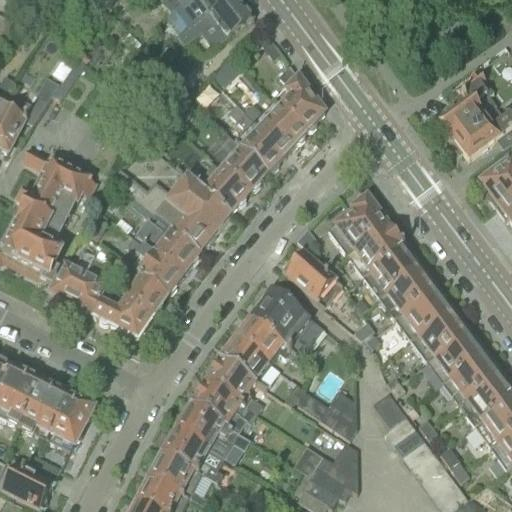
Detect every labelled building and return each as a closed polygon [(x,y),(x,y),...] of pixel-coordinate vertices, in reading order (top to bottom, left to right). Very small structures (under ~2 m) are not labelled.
[(36,0),(29,5),(36,13),(37,15),(40,20),(59,6),(55,0),(36,0)] [(173,0),(162,13),(167,18),(185,0),(173,0)] [(170,21),(167,24),(179,40),(192,31),(191,30),(192,29),(192,30),(232,0),(185,0),(169,17),(171,19),(170,21)] [(192,29),(191,30),(192,31),(179,40),(176,43),(183,52),(200,39),(209,51),(216,50),(251,24),(232,0),(192,30),(192,29)] [(6,24),(0,35),(0,49),(5,52),(16,30),(6,24)] [(139,47),(127,36),(119,45),(131,56),(139,47)] [(127,63),(114,77),(122,85),(136,71),(127,63)] [(77,64),(58,93),(51,103),(60,109),(86,70),(77,64)] [(281,98),(271,109),(304,140),(307,137),(311,137),(314,133),(315,129),(323,120),(287,73),(277,84),(286,92),(281,98)] [(432,128),(432,129),(432,130),(432,131),(432,132),(433,132),(433,133),(433,134),(436,138),(440,135),(449,147),(482,122),(491,115),(483,105),(492,99),(476,79),(466,86),(453,97),(461,108),(446,119),(443,116),(434,123),(433,124),(433,125),(432,126),(432,127),(432,128)] [(0,116),(7,102),(15,87),(5,82),(0,92),(0,116)] [(0,155),(7,160),(24,127),(32,131),(51,103),(58,93),(47,88),(33,115),(7,102),(0,116),(0,155)] [(140,99),(127,113),(154,139),(168,125),(176,117),(148,90),(140,99)] [(122,91),(113,100),(124,111),(133,103),(122,91)] [(176,117),(168,125),(175,132),(193,114),(191,112),(186,107),(176,117)] [(251,112),(243,120),(286,159),(295,150),(299,149),(303,145),(303,141),(304,140),(271,109),(261,120),(251,112)] [(235,112),(227,120),(236,128),(246,137),(245,137),(236,147),(235,148),(234,149),(267,179),(269,177),(273,177),(277,173),(277,169),(286,159),(243,120),(235,112)] [(482,122),(449,147),(459,160),(461,159),(468,168),(499,144),(506,154),(510,151),(511,149),(511,125),(508,120),(490,133),(482,122)] [(230,164),(219,175),(248,200),(251,196),(255,196),(259,192),(258,189),(267,179),(234,149),(224,139),(215,149),(230,164)] [(153,141),(146,148),(153,155),(160,147),(153,141)] [(0,266),(51,292),(61,272),(54,269),(59,258),(51,254),(78,201),(85,205),(93,190),(25,156),(18,170),(35,178),(25,198),(22,197),(14,212),(17,214),(0,248),(0,266)] [(485,203),(494,216),(511,202),(511,165),(479,190),(487,201),(485,203)] [(195,173),(186,185),(230,221),(237,212),(240,212),(244,207),(244,204),(248,200),(219,175),(218,176),(212,170),(203,179),(195,173)] [(186,185),(171,203),(153,189),(146,198),(117,176),(106,188),(120,198),(157,226),(200,259),(214,241),(230,221),(186,185)] [(327,239),(345,263),(386,232),(364,203),(363,203),(362,202),(360,202),(359,202),(358,203),(357,203),(356,204),(355,205),(354,206),(354,207),(353,208),(353,209),(353,210),(354,211),(354,212),(349,217),(351,221),(327,239)] [(511,202),(494,216),(503,228),(506,226),(511,234),(511,202)] [(119,224),(115,229),(125,236),(129,230),(119,224)] [(138,237),(135,242),(136,243),(136,242),(144,249),(142,251),(145,253),(182,282),(191,270),(194,269),(198,264),(198,261),(200,259),(157,226),(156,227),(156,228),(153,232),(147,227),(138,238),(138,237)] [(97,232),(89,244),(94,248),(103,236),(97,232)] [(345,263),(361,285),(403,254),(401,252),(401,247),(397,243),(393,242),(386,232),(345,263)] [(138,265),(131,275),(167,301),(169,299),(172,298),(176,293),(175,290),(182,282),(142,251),(141,252),(132,245),(125,255),(138,265)] [(361,285),(378,307),(419,276),(417,274),(417,269),(414,265),(409,263),(403,254),(361,285)] [(59,306),(70,311),(94,265),(82,259),(74,275),(62,269),(61,272),(51,292),(47,300),(49,301),(52,305),(56,307),(59,306)] [(297,264),(293,269),(292,272),(284,282),(299,295),(318,311),(323,315),(341,294),(333,287),(326,281),(319,276),(302,261),(300,263),(297,264)] [(327,267),(320,272),(322,273),(329,279),(335,271),(336,270),(338,269),(333,262),(329,265),(327,267)] [(87,320),(91,322),(99,306),(106,292),(96,287),(105,270),(94,265),(70,311),(78,316),(80,319),(84,321),(87,320)] [(131,292),(124,304),(125,305),(126,303),(154,320),(155,318),(159,318),(161,314),(161,310),(167,301),(131,275),(124,270),(117,282),(131,292)] [(335,271),(329,279),(335,284),(342,277),(335,271)] [(378,307),(394,329),(436,298),(427,287),(427,282),(423,278),(420,277),(419,276),(378,307)] [(256,316),(249,325),(300,365),(321,337),(272,295),(263,307),(261,308),(256,313),(256,316)] [(394,329),(410,350),(451,319),(450,317),(449,312),(446,307),(442,307),(436,298),(394,329)] [(99,306),(91,322),(97,326),(99,329),(103,331),(107,330),(133,344),(138,344),(154,320),(126,303),(125,305),(124,304),(117,314),(99,306)] [(360,305),(352,310),(360,320),(364,317),(365,316),(367,314),(366,313),(360,305)] [(410,350),(426,371),(467,340),(459,330),(459,325),(456,321),(452,320),(451,319),(410,350)] [(236,342),(235,344),(266,369),(269,371),(277,360),(284,366),(285,365),(295,372),(300,365),(249,325),(243,333),(241,334),(236,339),(236,342)] [(366,328),(352,339),(360,347),(373,337),(366,328)] [(426,371),(442,392),(483,361),(482,359),(481,355),(478,350),(474,350),(467,340),(426,371)] [(373,341),(365,348),(370,356),(379,349),(373,341)] [(227,355),(219,365),(255,389),(269,371),(266,369),(235,344),(234,345),(231,346),(227,352),(227,355)] [(442,392),(457,413),(499,382),(492,372),(491,368),(488,363),(484,363),(483,361),(442,392)] [(219,365),(204,388),(256,421),(262,412),(248,402),(256,390),(255,389),(219,365)] [(0,398),(12,375),(8,373),(9,370),(3,367),(0,368),(0,398)] [(279,378),(269,371),(255,389),(256,390),(266,397),(279,378)] [(0,422),(18,432),(41,386),(28,380),(26,376),(22,374),(17,374),(14,373),(13,376),(12,375),(0,398),(0,422)] [(457,413),(473,434),(511,405),(511,395),(510,393),(506,392),(499,382),(457,413)] [(384,390),(390,397),(397,391),(392,384),(384,390)] [(18,432),(45,446),(68,400),(66,399),(65,396),(61,394),(57,394),(41,386),(18,432)] [(204,388),(190,410),(224,433),(226,434),(237,441),(239,439),(246,427),(250,430),(256,421),(204,388)] [(292,396),(283,408),(290,413),(294,407),(296,403),(292,400),(294,397),(295,395),(297,393),(295,391),(293,394),(292,396)] [(397,391),(390,397),(395,404),(402,398),(397,391)] [(294,397),(292,400),(296,403),(294,407),(298,410),(300,408),(302,400),(304,398),(297,393),(295,395),(294,397)] [(298,410),(297,412),(328,434),(335,425),(324,417),(326,414),(304,398),(302,400),(300,408),(298,410)] [(326,414),(324,417),(335,425),(354,438),(355,436),(355,412),(347,407),(337,399),(326,414)] [(405,424),(387,399),(371,412),(389,436),(405,424)] [(68,400),(45,446),(69,458),(76,445),(79,444),(82,439),(81,437),(87,425),(90,424),(92,420),(92,415),(93,413),(89,411),(88,408),(84,406),(80,406),(68,400)] [(511,405),(473,434),(490,456),(511,439),(511,405)] [(179,422),(171,435),(210,457),(225,466),(233,452),(243,458),(249,449),(237,441),(226,434),(224,433),(190,410),(182,423),(179,422)] [(405,424),(389,436),(383,440),(392,451),(414,435),(405,424)] [(335,425),(328,434),(347,447),(354,438),(335,425)] [(424,427),(417,433),(422,440),(429,434),(431,433),(426,426),(424,427)] [(429,434),(422,440),(427,446),(434,441),(436,440),(433,436),(431,433),(429,434)] [(166,449),(160,459),(201,481),(213,488),(216,490),(221,481),(217,478),(225,466),(210,457),(171,435),(164,447),(166,449)] [(423,447),(414,435),(392,451),(401,464),(423,447)] [(511,439),(490,456),(506,478),(511,472),(511,439)] [(410,476),(432,459),(423,447),(401,464),(410,476)] [(318,469),(315,474),(350,497),(356,500),(357,499),(356,457),(346,450),(344,449),(330,471),(327,475),(318,469)] [(235,472),(243,458),(233,452),(225,466),(235,472)] [(306,485),(307,486),(315,474),(318,469),(320,465),(305,455),(291,476),(306,485)] [(152,474),(147,484),(187,505),(188,505),(189,504),(204,511),(207,505),(205,504),(192,497),(201,481),(160,459),(158,463),(156,462),(151,473),(152,474)] [(419,488),(441,472),(432,459),(410,476),(419,488)] [(34,461),(27,475),(38,481),(45,467),(34,461)] [(330,471),(320,465),(318,469),(327,475),(330,471)] [(45,467),(38,481),(53,489),(60,475),(45,467)] [(458,469),(449,476),(454,483),(463,476),(458,469)] [(0,496),(21,508),(29,511),(43,511),(44,511),(46,508),(46,503),(52,493),(12,472),(11,473),(5,470),(0,480),(0,496)] [(428,500),(450,484),(441,472),(419,488),(428,500)] [(315,474),(307,486),(311,489),(337,506),(338,504),(343,508),(349,499),(350,497),(315,474)] [(463,476),(454,483),(459,489),(468,483),(463,476)] [(213,488),(201,481),(192,497),(205,504),(213,488)] [(139,498),(134,508),(142,511),(184,511),(188,505),(187,505),(147,484),(146,485),(144,484),(138,497),(139,498)] [(436,511),(459,496),(450,484),(428,500),(436,511)] [(302,485),(293,499),(299,504),(299,505),(297,508),(302,511),(325,511),(305,499),(311,489),(307,486),(306,485),(305,487),(302,485)] [(311,489),(305,499),(325,511),(333,511),(334,510),(336,507),(337,506),(311,489)] [(463,511),(469,509),(459,496),(436,511),(463,511)]
